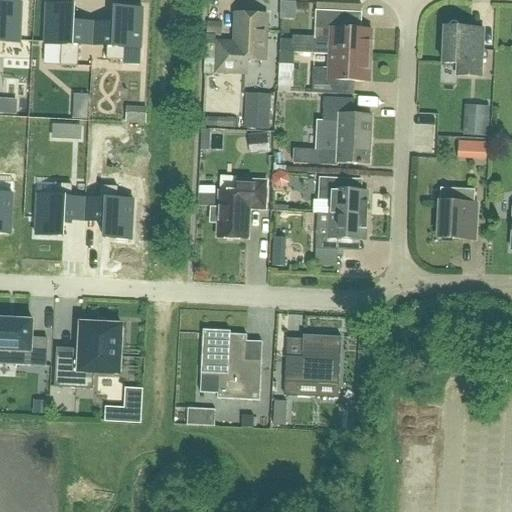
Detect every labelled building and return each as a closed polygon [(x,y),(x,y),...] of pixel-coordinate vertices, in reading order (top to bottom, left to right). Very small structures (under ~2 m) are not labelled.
[(0,56),(3,56),(4,44),(13,45),(20,45),(22,5),(0,3),(0,56)] [(314,55),(330,56),(370,58),(371,31),(345,30),(345,14),(361,14),(362,7),(317,5),(317,12),(316,12),(315,40),(314,55)] [(61,47),(60,67),(78,68),(79,47),(81,47),(82,24),(74,24),(75,7),(47,6),(45,46),(61,47)] [(107,48),(107,61),(124,62),(124,50),(141,51),(143,11),(115,9),(114,25),(106,25),(105,48),(107,48)] [(264,62),(266,17),(236,15),(235,46),(219,45),(218,72),(247,74),(248,61),(264,62)] [(460,30),(459,27),(456,24),(452,24),(449,26),(448,29),(445,29),(443,65),(457,66),(457,77),(482,78),(483,47),(484,31),(472,30),(460,30)] [(280,40),(280,53),(293,54),(293,41),(280,40)] [(20,57),(20,45),(13,45),(4,44),(3,56),(20,57)] [(124,50),(124,62),(124,66),(140,67),(141,51),(124,50)] [(280,53),(279,65),(292,65),(293,54),(280,53)] [(369,84),(370,58),(330,56),(329,70),(313,69),(312,95),(337,96),(338,82),(369,84)] [(246,95),(244,129),(269,131),(271,96),(246,95)] [(338,167),(338,164),(370,166),(372,118),(353,117),(354,101),(324,99),(323,123),(339,124),(337,151),(321,151),(321,152),(320,166),(338,167)] [(16,103),(0,101),(0,115),(16,116),(16,103)] [(79,112),(79,120),(88,121),(88,112),(79,112)] [(465,115),(464,136),(489,138),(490,117),(465,115)] [(207,118),(207,127),(234,129),(235,120),(207,118)] [(92,126),(92,141),(117,143),(130,143),(130,129),(118,128),(92,126)] [(70,128),(70,140),(80,141),(80,128),(70,128)] [(201,130),(200,151),(210,151),(211,131),(201,130)] [(268,134),(253,136),(255,156),(270,154),(268,134)] [(475,144),(474,160),(485,161),(486,145),(475,144)] [(292,165),(307,166),(308,151),(293,150),(292,165)] [(319,191),(318,201),(330,202),(329,216),(367,218),(368,194),(343,192),(343,180),(319,179),(319,191)] [(212,224),(219,225),(218,239),(247,240),(249,210),(265,211),(266,184),(237,182),(236,194),(220,193),(219,209),(213,209),(211,213),(210,221),(212,224)] [(38,197),(36,237),(64,239),(64,222),(72,223),(74,200),(71,200),(72,187),(55,186),(54,198),(38,197)] [(98,201),(97,224),(105,224),(104,241),(132,242),(134,202),(117,201),(118,189),(100,188),(100,201),(98,201)] [(475,241),(477,206),(474,205),(475,191),(441,190),(438,240),(475,241)] [(0,195),(0,235),(11,236),(13,196),(0,195)] [(316,239),(316,251),(338,252),(340,252),(340,240),(366,242),(367,218),(329,216),(317,215),(316,239)] [(338,252),(316,251),(315,266),(337,267),(338,252)] [(285,252),(273,252),(272,268),(284,268),(285,252)] [(31,368),(31,354),(32,354),(32,353),(32,352),(33,324),(33,322),(32,322),(32,323),(0,321),(0,351),(15,353),(15,367),(31,368)] [(81,327),(80,356),(56,355),(54,389),(93,391),(94,374),(118,376),(120,376),(120,375),(119,375),(121,349),(124,349),(125,331),(121,331),(122,329),(122,328),(121,327),(121,328),(82,326),(81,325),(81,327)] [(218,383),(218,396),(217,401),(260,403),(262,363),(246,362),(247,337),(229,336),(229,333),(203,332),(201,376),(219,376),(218,383)] [(286,358),(284,384),(297,385),(297,398),(336,400),(337,387),(338,387),(341,343),(341,339),(303,337),(302,359),(286,358)] [(200,395),(218,396),(218,383),(219,376),(201,376),(200,395)] [(35,406),(34,415),(46,416),(47,407),(35,406)] [(105,422),(105,424),(141,426),(142,411),(142,410),(106,409),(105,422)] [(209,412),(208,428),(216,429),(217,413),(209,412)] [(273,415),(272,427),(285,427),(285,415),(273,415)] [(243,419),(242,430),(255,430),(255,419),(243,419)]
